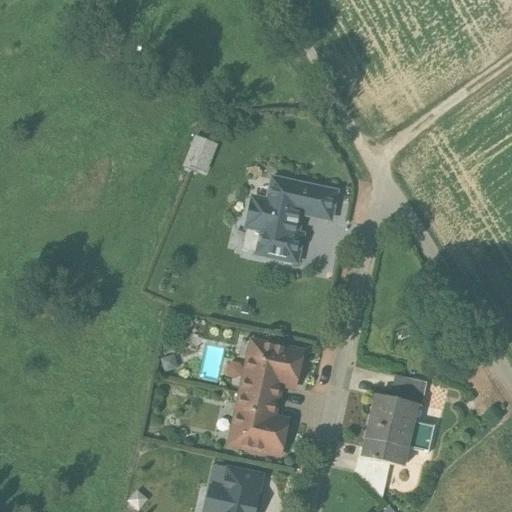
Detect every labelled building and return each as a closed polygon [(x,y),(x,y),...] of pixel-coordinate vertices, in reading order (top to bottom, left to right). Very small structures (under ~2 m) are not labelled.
[(277,182),(272,181),(268,203),(252,200),(246,230),(261,233),(257,256),(296,264),(301,237),(293,236),(298,214),(330,221),(335,194),(287,184),(288,182),(277,180),(277,182)] [(299,354),(250,344),(239,395),(275,402),(278,386),(292,389),(299,354)] [(425,384),(399,378),(394,401),(415,406),(420,407),(425,384)] [(275,402),(239,395),(228,446),(277,457),(285,422),(271,419),(275,402)] [(394,401),(375,397),(360,461),(364,462),(388,467),(391,468),(392,463),(397,455),(404,456),(406,449),(427,454),(433,427),(412,422),(415,406),(394,401)] [(388,467),(364,462),(360,479),(381,500),(388,467)] [(253,511),(261,478),(222,469),(218,490),(210,488),(205,511),(253,511)]
